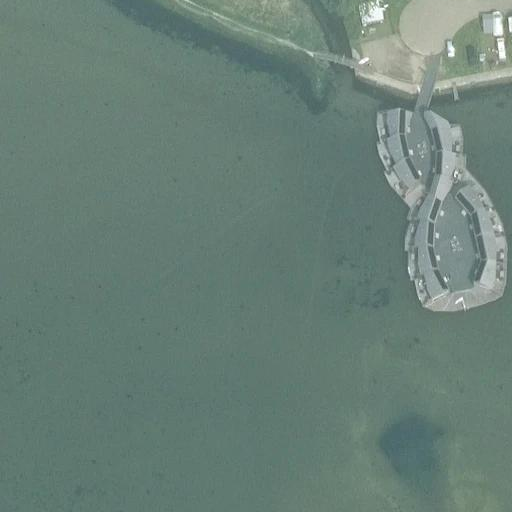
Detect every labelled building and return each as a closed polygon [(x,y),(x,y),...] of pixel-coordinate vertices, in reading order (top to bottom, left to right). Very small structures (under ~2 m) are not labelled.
[(389,104),(389,115),(392,131),(407,128),(408,105),(389,104)] [(452,118),(433,122),(438,145),(454,145),(454,129),(452,118)] [(392,131),(389,132),(391,143),(399,158),(413,151),(407,128),(392,131)] [(438,145),(437,168),(452,173),(457,157),(457,146),(454,145),(438,145)] [(399,158),(396,160),(401,169),(412,182),(424,171),(413,151),(399,158)] [(472,177),(458,190),(474,207),(488,200),(480,185),(472,177)] [(423,200),(420,211),(424,212),(438,216),(445,194),(432,186),(423,200)] [(488,200),(474,207),(479,230),(498,226),(496,215),(488,200)] [(419,228),(418,239),(422,239),(438,240),(438,216),(424,212),(419,228)] [(498,226),(479,230),(485,253),(500,253),(500,236),(498,226)] [(422,239),(422,256),(424,266),(428,266),(443,262),(438,240),(422,239)] [(485,253),(478,275),(496,280),(499,270),(500,253),(485,253)] [(443,262),(428,266),(432,282),(437,292),(454,283),(443,262)]
